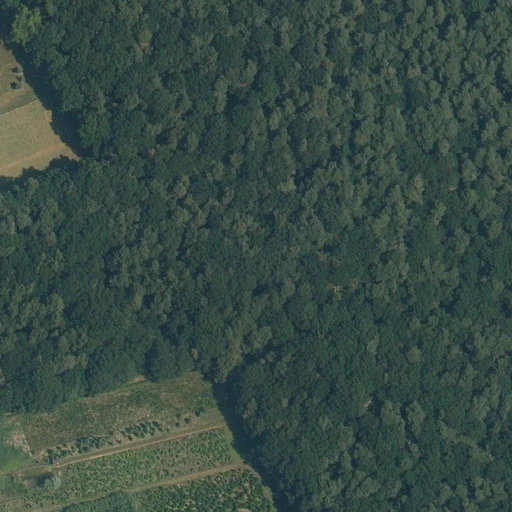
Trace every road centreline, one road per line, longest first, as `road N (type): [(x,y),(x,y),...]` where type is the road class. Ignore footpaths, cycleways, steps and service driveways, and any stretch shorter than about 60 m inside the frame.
road 1 (track): [(236,355),(444,308),(511,324)]
road 2 (track): [(223,358),(0,412)]
